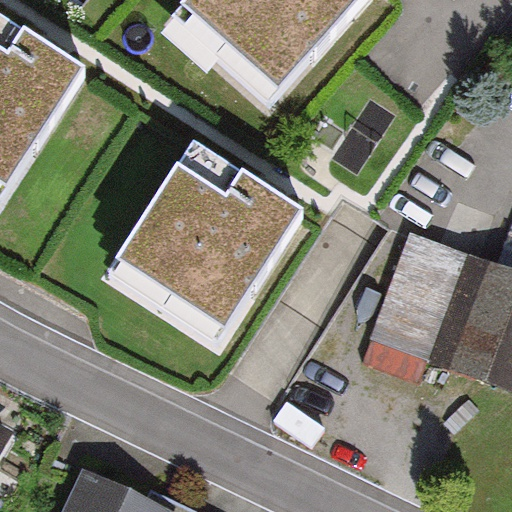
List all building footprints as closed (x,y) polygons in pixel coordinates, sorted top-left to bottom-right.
[(195,0),(163,36),(266,127),(378,0),(195,0)] [(0,24),(0,226),(91,81),(0,24)] [(196,149),(105,295),(222,367),(313,222),(196,149)] [(511,284),(405,245),(365,355),(511,409),(511,284)] [(138,511),(69,482),(55,511),(138,511)]
